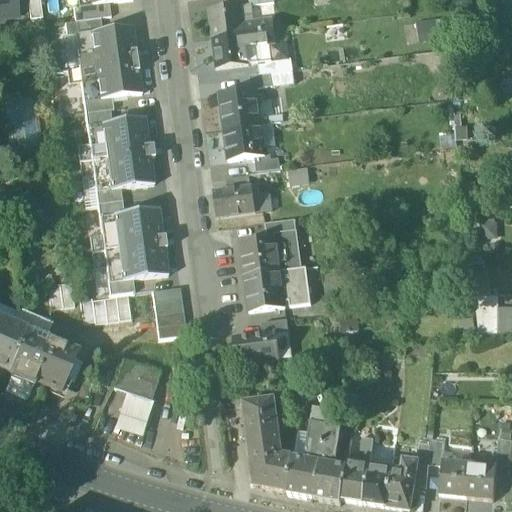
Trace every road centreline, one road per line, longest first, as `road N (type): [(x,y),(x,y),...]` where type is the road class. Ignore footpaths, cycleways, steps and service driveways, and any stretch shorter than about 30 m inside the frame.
road 1 (residential): [(167,0),(217,336)]
road 2 (secondary): [(0,451),(187,511)]
